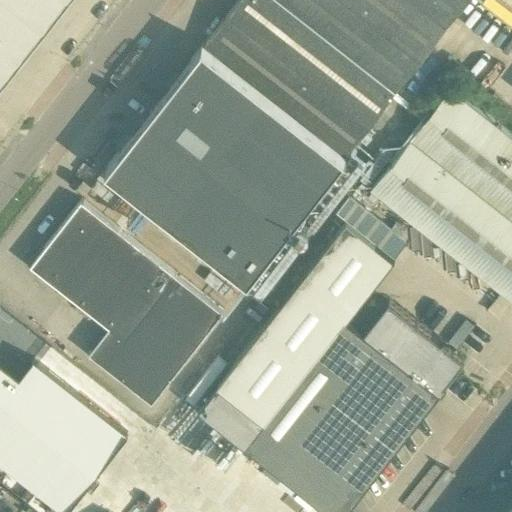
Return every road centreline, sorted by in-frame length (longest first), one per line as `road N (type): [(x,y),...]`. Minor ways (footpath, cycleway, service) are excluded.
road 1 (unclassified): [(0,188),(147,0)]
road 2 (unclassified): [(511,404),(426,511)]
